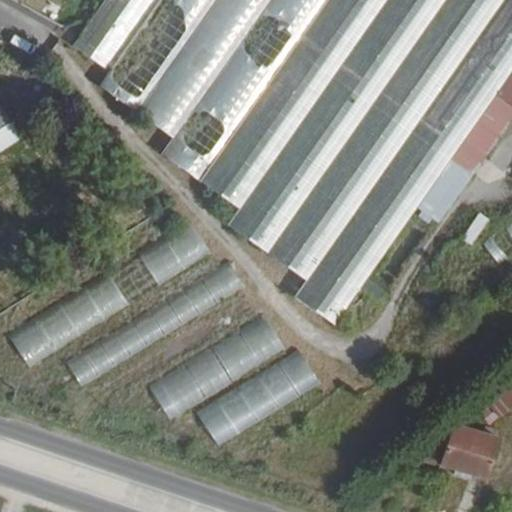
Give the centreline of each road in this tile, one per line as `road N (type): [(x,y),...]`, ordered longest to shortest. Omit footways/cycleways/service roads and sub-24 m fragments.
road 1 (track): [(332,356),(41,40)]
road 2 (primary): [(251,511),(0,426)]
